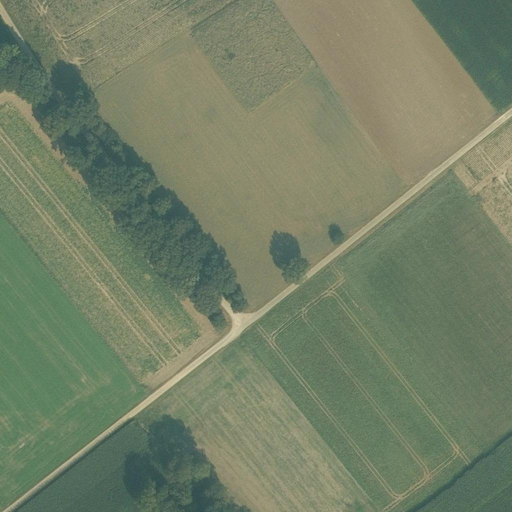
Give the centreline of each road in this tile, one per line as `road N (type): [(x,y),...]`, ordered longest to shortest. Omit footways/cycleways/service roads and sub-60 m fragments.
road 1 (unclassified): [(0,4),(29,60),(245,323)]
road 2 (unclassified): [(511,113),(245,323)]
road 3 (track): [(245,323),(7,511)]
